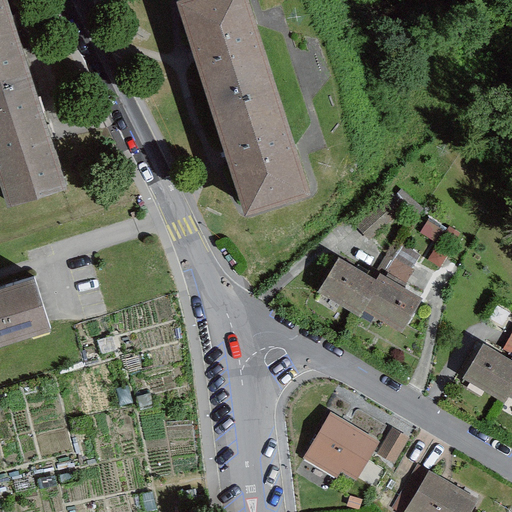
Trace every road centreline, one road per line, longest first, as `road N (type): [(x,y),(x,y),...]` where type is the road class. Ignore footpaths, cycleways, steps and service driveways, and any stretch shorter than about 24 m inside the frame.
road 1 (residential): [(243,331),(186,229),(83,0)]
road 2 (residential): [(511,464),(328,357),(243,331)]
road 3 (residential): [(260,511),(243,331)]
